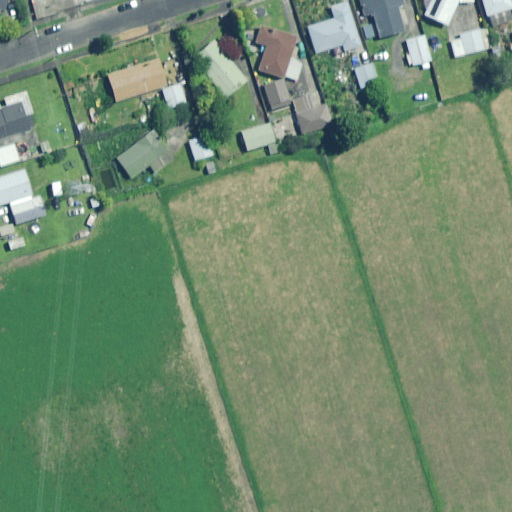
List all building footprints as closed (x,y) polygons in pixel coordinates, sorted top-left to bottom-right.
[(404,5),(402,0),(359,0),(364,17),(372,15),(378,39),(404,32),(398,6),(404,5)] [(429,0),(423,16),(446,26),(458,3),(472,3),(471,0),(429,0)] [(480,0),(489,28),(511,21),(511,12),(508,0),(480,0)] [(360,47),(347,3),(328,8),(332,20),(306,28),(314,54),(341,46),(343,52),(360,47)] [(266,44),(258,69),(284,76),(297,34),(261,23),(256,41),(266,44)] [(484,51),(479,30),(460,34),(461,39),(450,42),(454,58),(484,51)] [(430,62),(425,36),(405,40),(410,66),(430,62)] [(246,81),(212,41),(191,59),(224,99),(246,81)] [(167,87),(159,59),(106,76),(114,103),(167,87)] [(377,84),(372,65),(354,70),(359,89),(377,84)] [(289,97),(283,76),(263,82),(270,103),(289,97)] [(186,105),(180,84),(161,90),(167,110),(186,105)] [(313,109),(309,95),(291,100),(300,135),(332,127),(326,105),(313,109)] [(32,130),(23,101),(2,108),(3,111),(0,111),(0,168),(19,162),(13,144),(21,141),(19,134),(32,130)] [(274,143),(269,124),(240,133),(246,152),(274,143)] [(173,160),(152,131),(115,159),(130,179),(148,166),(154,174),(173,160)] [(207,137),(188,142),(193,161),(212,157),(207,137)] [(222,171),(219,160),(204,164),(208,175),(222,171)] [(33,199),(24,170),(0,177),(0,205),(8,203),(15,226),(46,216),(39,197),(33,199)] [(61,196),(59,183),(51,184),(52,197),(61,196)]
